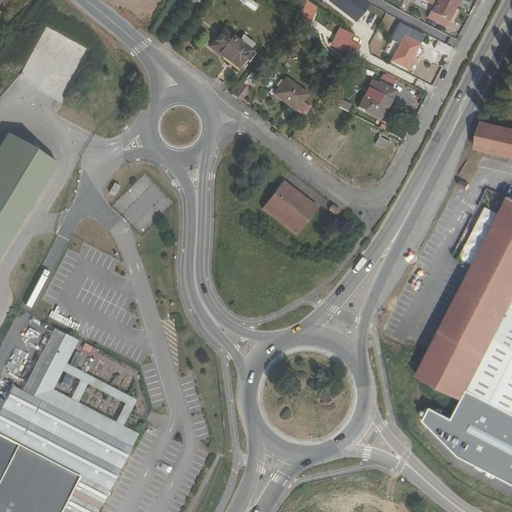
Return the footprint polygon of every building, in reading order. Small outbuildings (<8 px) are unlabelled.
[(250,0),(239,0),(254,12),(258,6),(250,0)] [(365,0),(330,0),(331,0),(357,22),(371,4),(365,0)] [(440,0),(438,4),(434,11),(449,18),(456,5),(445,0),(440,0)] [(449,18),(434,11),(431,18),(445,26),(449,18)] [(426,33),(414,27),(409,36),(405,35),(393,58),(410,66),(426,33)] [(255,51),(224,28),(210,48),(236,67),(244,57),(249,60),(255,51)] [(352,36),(346,48),(353,52),(359,40),(352,36)] [(437,41),(433,49),(448,56),(452,47),(437,41)] [(347,63),(353,52),(346,48),(340,60),(347,63)] [(287,76),(273,95),(303,116),(310,107),(302,100),(309,91),(287,76)] [(367,106),(383,115),(395,92),(379,84),(367,106)] [(242,101),(249,90),(244,87),(237,98),(242,101)] [(511,157),(511,129),(481,123),(469,147),(511,157)] [(0,263),(58,168),(7,137),(0,147),(0,263)] [(386,151),(390,142),(377,137),(374,146),(386,151)] [(284,177),(263,203),(296,231),(317,204),(284,177)] [(511,203),(420,376),(460,397),(465,386),(511,411),(511,203)] [(54,331),(20,394),(131,451),(138,436),(54,392),(79,344),(54,331)] [(464,459),(511,482),(511,411),(465,386),(460,397),(449,418),(432,407),(424,420),(464,459)] [(13,391),(0,415),(0,440),(80,482),(64,511),(100,511),(131,451),(20,394),(13,391)] [(64,511),(80,482),(0,440),(0,511),(64,511)]
